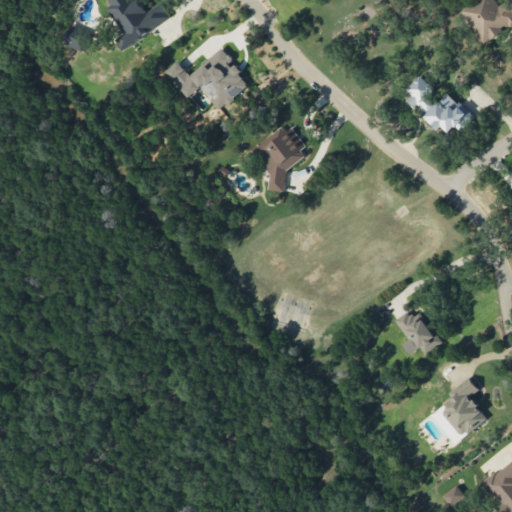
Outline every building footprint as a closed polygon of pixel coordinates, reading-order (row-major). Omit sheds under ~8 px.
[(172,18),(163,4),(148,13),(139,0),(109,0),(113,6),(105,11),(127,46),(172,18)] [(478,0),(462,11),(483,43),(511,24),(511,11),(505,2),(499,6),(495,0),(478,0)] [(85,51),(92,32),(70,24),(63,44),(85,51)] [(168,70),(189,97),(203,87),(220,109),(251,85),(222,49),(190,75),(179,61),(168,70)] [(475,116),(449,92),(437,104),(428,95),(435,88),(420,74),(407,89),(417,98),(415,100),(428,112),(425,116),(440,130),(444,127),(450,132),(456,125),(462,131),(475,116)] [(285,191),(287,170),(306,156),(301,150),(307,146),(294,129),(280,128),(252,150),(271,174),(269,189),(285,191)] [(396,319),(410,339),(403,343),(411,354),(421,347),(426,354),(442,343),(421,312),(413,317),(409,311),(396,319)] [(489,418),(472,396),(480,390),(470,377),(450,392),(454,398),(433,413),(456,443),(489,418)] [(484,481),(507,511),(511,511),(511,462),(511,461),(484,481)] [(444,494),(452,507),(466,499),(459,486),(444,494)]
